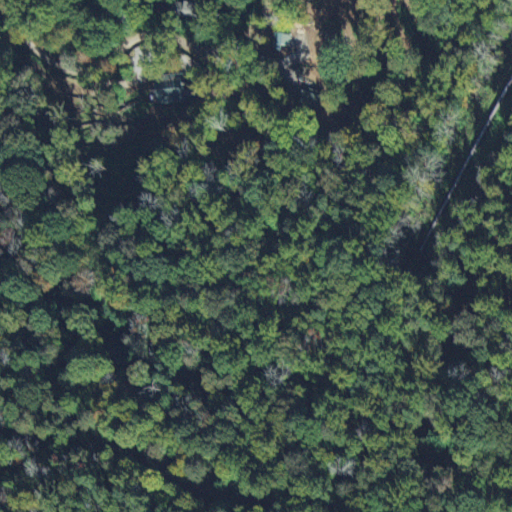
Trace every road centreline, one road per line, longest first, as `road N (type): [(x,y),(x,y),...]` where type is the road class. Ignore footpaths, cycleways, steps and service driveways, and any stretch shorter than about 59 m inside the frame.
road 1 (residential): [(0,420),(109,440),(185,491),(263,488),(334,511)]
road 2 (residential): [(0,29),(48,66),(67,70),(94,70),(150,39),(211,59),(245,45),(266,0)]
